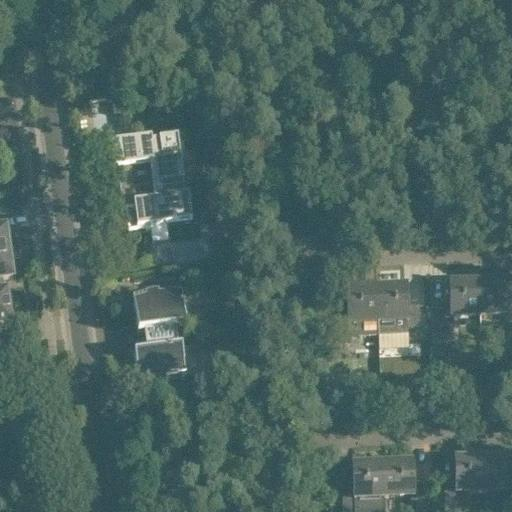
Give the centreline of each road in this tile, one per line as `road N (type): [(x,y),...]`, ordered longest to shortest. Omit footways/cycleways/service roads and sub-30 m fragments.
road 1 (tertiary): [(103,511),(48,103),(55,0)]
road 2 (residential): [(319,440),(511,439)]
road 3 (residential): [(320,262),(511,259)]
